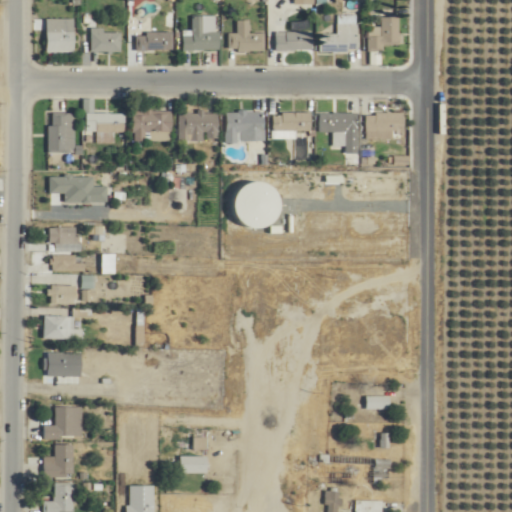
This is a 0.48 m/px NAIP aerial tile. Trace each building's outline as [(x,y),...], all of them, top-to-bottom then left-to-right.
[(357,15),(338,15),(338,34),(320,34),(320,53),(357,53),(357,15)] [(183,51),(220,50),(220,17),(192,17),(192,31),(183,32),(183,51)] [(398,18),(380,18),(380,27),(368,27),(368,51),(383,51),(383,45),(398,45),(398,18)] [(228,33),(228,51),(264,51),(264,33),(249,33),(249,21),(237,21),(237,33),(228,33)] [(73,53),(73,29),(45,29),(45,53),(73,53)] [(121,33),(103,33),(103,29),(91,29),(91,52),(121,52),(121,33)] [(313,32),(275,32),(275,51),(313,51),(313,32)] [(173,51),(173,33),(135,33),(135,51),(173,51)] [(115,143),(115,132),(125,132),(124,113),(94,113),(94,100),(84,100),(84,133),(95,133),(95,144),(115,143)] [(170,110),(132,110),(132,141),(146,141),(146,133),(170,133),(170,110)] [(218,112),(179,112),(179,141),(218,141),(218,112)] [(264,141),(264,112),(225,112),(225,141),(264,141)] [(310,112),(274,112),(274,137),(297,137),(297,132),(310,132),(310,112)] [(404,131),(404,112),(365,112),(365,140),(393,140),(393,131),(404,131)] [(75,113),(48,113),(48,154),(75,154),(75,113)] [(346,153),(357,153),(357,113),(319,113),(319,132),(333,132),(333,147),(346,147),(346,153)] [(77,228),(48,228),(48,243),(77,243),(77,228)] [(50,272),(77,272),(77,255),(50,255),(50,272)] [(49,305),(74,305),(74,285),(49,285),(49,305)] [(84,328),(74,328),(74,316),(43,317),(43,339),(84,339),(84,328)] [(46,377),(80,377),(80,352),(46,352),(46,377)] [(389,395),(365,395),(365,409),(389,409),(389,395)] [(74,406),(55,406),(55,425),(43,425),(43,439),(74,439),(74,406)] [(55,445),(55,457),(43,457),(43,477),(74,477),(74,445),(55,445)] [(389,455),(310,455),(309,484),(389,484),(389,455)] [(206,456),(179,456),(179,474),(206,474),(206,456)] [(73,511),(74,483),(43,483),(42,511),(73,511)] [(325,511),(339,511),(339,488),(326,488),(325,511)] [(353,511),(381,511),(382,500),(354,500),(353,511)]
